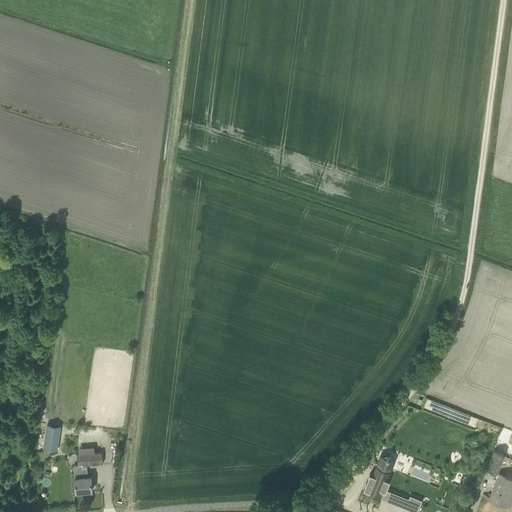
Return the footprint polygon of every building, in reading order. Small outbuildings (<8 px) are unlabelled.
[(426,398),(422,408),(474,427),(478,417),(426,398)] [(59,436),(45,434),(43,450),(58,451),(59,436)] [(504,453),(494,449),(486,469),(496,473),(504,453)] [(103,464),(102,453),(76,455),(77,465),(73,466),(76,491),(92,490),(91,477),(87,477),(86,465),(103,464)] [(385,479),(389,468),(376,463),(371,474),(368,473),(362,489),(365,490),(364,494),(377,499),(378,497),(414,511),(415,511),(421,500),(408,495),(407,498),(385,489),(388,480),(385,479)] [(511,477),(500,473),(490,498),(506,505),(511,490),(511,477)]
